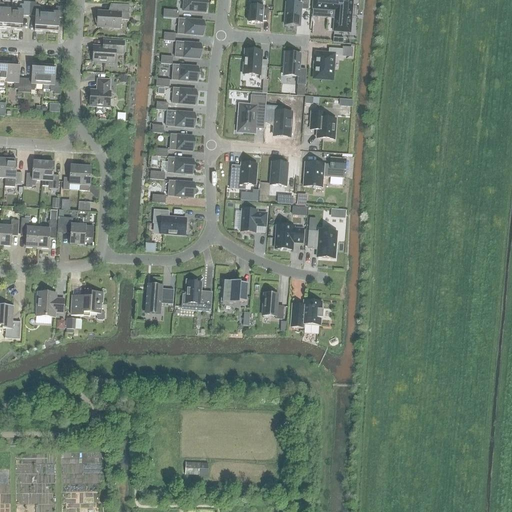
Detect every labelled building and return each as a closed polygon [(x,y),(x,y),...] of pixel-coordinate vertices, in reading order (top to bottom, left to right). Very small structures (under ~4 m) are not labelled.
[(0,0),(0,29),(10,30),(11,10),(5,10),(4,4),(0,4),(0,1),(0,0)] [(183,0),(183,12),(205,14),(206,0),(183,0)] [(300,28),(301,11),(307,12),(308,0),(298,0),(298,5),(287,4),(285,27),(300,28)] [(313,0),(313,9),(334,11),(333,18),(335,19),(333,32),(350,33),(351,19),(348,18),(349,9),(352,9),(352,0),(313,0)] [(11,10),(10,30),(22,31),(23,16),(29,16),(30,3),(23,2),(23,5),(20,5),(18,11),(11,10)] [(251,2),(249,23),(261,24),(261,21),(267,22),(268,10),(262,9),(263,3),(251,2)] [(30,3),(29,16),(35,17),(34,32),(46,32),(47,13),(41,12),(39,6),(36,6),(36,3),(30,3)] [(47,13),(46,32),(58,33),(59,18),(65,19),(66,5),(59,5),(59,7),(56,7),(54,13),(47,13)] [(129,6),(113,5),(113,13),(98,12),(98,15),(96,15),(95,20),(96,24),(97,24),(97,28),(120,29),(120,20),(128,21),(129,6)] [(178,19),(179,12),(163,10),(163,18),(178,19)] [(202,37),(203,22),(179,20),(177,35),(202,37)] [(175,42),(175,35),(164,34),(163,41),(175,42)] [(124,42),(107,41),(106,47),(93,47),(92,62),(115,64),(115,54),(123,54),(124,42)] [(200,45),(176,43),(175,58),(199,60),(200,45)] [(314,79),(332,80),(333,56),(342,57),(342,50),(329,49),(328,55),(316,54),(314,79)] [(243,75),(259,76),(259,80),(266,81),(267,67),(261,66),(262,52),(245,51),(243,75)] [(300,55),(285,54),(283,76),(298,77),(297,85),(305,86),(306,70),(299,70),(300,55)] [(161,57),(161,64),(172,65),(173,58),(161,57)] [(18,93),(24,93),(25,80),(19,79),(20,64),(8,64),(7,83),(13,84),(14,90),(18,90),(18,93)] [(36,85),(42,86),(44,66),(32,65),(31,80),(25,80),(24,93),(30,94),(31,91),(34,91),(36,85)] [(56,67),(44,66),(42,86),(49,86),(50,92),(54,92),(54,95),(60,95),(61,83),(61,82),(55,81),(56,67)] [(172,81),(196,83),(198,68),(173,66),(172,81)] [(90,91),(89,107),(96,107),(97,108),(101,109),(102,108),(109,108),(110,92),(109,92),(110,81),(97,80),(97,87),(99,88),(97,91),(90,91)] [(156,87),(169,88),(170,81),(156,80),(156,87)] [(172,104),(195,106),(196,91),(173,89),(172,104)] [(254,134),(255,129),(255,122),(264,123),(266,98),(251,97),(250,107),(240,106),(239,114),(238,114),(237,124),(238,124),(237,133),(254,134)] [(168,104),(156,103),(156,111),(167,111),(168,104)] [(51,104),(49,112),(59,114),(61,106),(51,104)] [(266,106),(264,124),(265,124),(266,122),(275,123),(274,128),(274,137),(289,138),(291,114),(282,113),(282,108),(266,106)] [(194,114),(167,112),(166,127),(193,129),(194,114)] [(333,140),(335,120),(324,119),(325,114),(311,113),(310,130),(318,131),(317,139),(333,140)] [(163,127),(153,126),(152,126),(152,134),(163,134),(163,127)] [(192,152),(193,137),(171,135),(169,151),(192,152)] [(156,157),(166,158),(167,150),(156,150),(156,157)] [(193,160),(168,158),(167,174),(192,176),(193,160)] [(305,163),(303,187),(313,188),(312,189),(314,189),(314,188),(322,188),(323,178),(344,179),(345,160),(330,159),(330,165),(305,163)] [(15,188),(15,185),(21,186),(22,174),(16,173),(16,161),(6,160),(5,179),(5,187),(15,188)] [(45,163),(43,162),(42,182),(42,187),(48,187),(49,189),(58,190),(59,176),(53,176),(54,163),(52,163),(52,161),(45,160),(45,163)] [(37,181),(42,182),(43,162),(33,162),(32,174),(26,174),(25,188),(32,188),(32,186),(35,187),(37,181)] [(286,187),(287,164),(272,163),(270,186),(286,187)] [(245,185),(255,186),(256,165),(241,164),(240,178),(231,177),(230,189),(245,190),(245,185)] [(79,186),(81,167),(70,166),(69,179),(63,178),(63,190),(69,191),(69,185),(79,186)] [(79,186),(79,191),(89,192),(91,168),(81,167),(79,186)] [(150,180),(164,181),(165,173),(151,172),(150,180)] [(168,197),(193,199),(194,184),(169,182),(168,197)] [(297,195),(296,206),(306,207),(307,195),(297,195)] [(152,203),(165,204),(165,197),(152,196),(152,203)] [(69,201),(62,200),(61,210),(68,210),(69,201)] [(78,203),(78,211),(90,212),(90,203),(78,203)] [(160,234),(185,236),(185,232),(186,232),(187,224),(186,224),(186,220),(169,218),(169,212),(153,210),(152,224),(161,225),(160,234)] [(255,234),(256,226),(265,227),(266,215),(257,214),(257,212),(242,210),(240,232),(255,234)] [(332,210),(332,219),(346,219),(346,210),(332,210)] [(72,225),(72,219),(58,218),(57,230),(71,231),(70,245),(84,246),(84,239),(93,239),(93,227),(72,225)] [(37,250),(37,249),(38,229),(28,228),(28,219),(21,219),(20,234),(26,234),(26,248),(37,249),(37,250)] [(11,227),(0,227),(0,233),(0,246),(10,247),(11,233),(18,234),(18,221),(11,221),(11,227)] [(49,230),(38,229),(37,249),(48,250),(49,236),(55,236),(56,221),(49,221),(49,230)] [(293,243),(302,244),(303,230),(294,229),(294,228),(276,226),(275,250),(292,251),(293,243)] [(336,232),(319,231),(319,232),(315,232),(309,231),(308,231),(307,247),(318,248),(317,258),(334,259),(336,232)] [(204,297),(200,297),(201,293),(201,284),(194,283),(195,281),(187,281),(187,283),(186,283),(185,296),(183,296),(182,307),(196,308),(196,311),(210,312),(211,304),(204,304),(204,297)] [(231,283),(231,282),(222,281),(221,303),(239,304),(239,302),(246,302),(247,284),(231,283)] [(163,286),(149,285),(147,285),(146,287),(146,290),(145,303),(145,310),(144,314),(160,316),(160,312),(161,305),(173,305),(174,291),(162,290),(163,286)] [(84,290),(84,297),(72,296),(71,316),(83,317),(83,313),(89,314),(97,315),(96,319),(98,321),(102,321),(104,320),(104,313),(101,313),(101,304),(102,304),(103,293),(91,293),(91,291),(84,290)] [(53,294),(37,293),(36,317),(55,318),(55,313),(63,314),(64,300),(53,299),(53,294)] [(277,307),(278,295),(264,294),(262,316),(275,317),(275,320),(282,320),(283,307),(277,307)] [(319,326),(320,319),(322,319),(323,310),(321,310),(321,303),(304,301),(304,306),(292,305),(291,328),(303,329),(303,325),(319,326)] [(20,323),(12,322),(13,307),(14,307),(0,305),(0,326),(2,327),(2,329),(5,330),(5,339),(4,339),(19,340),(20,322),(20,323)] [(76,320),(66,319),(66,330),(66,334),(73,334),(73,330),(75,330),(76,320)] [(65,330),(65,322),(57,321),(57,329),(65,330)] [(199,464),(199,466),(185,465),(185,475),(207,476),(208,464),(199,464)]
